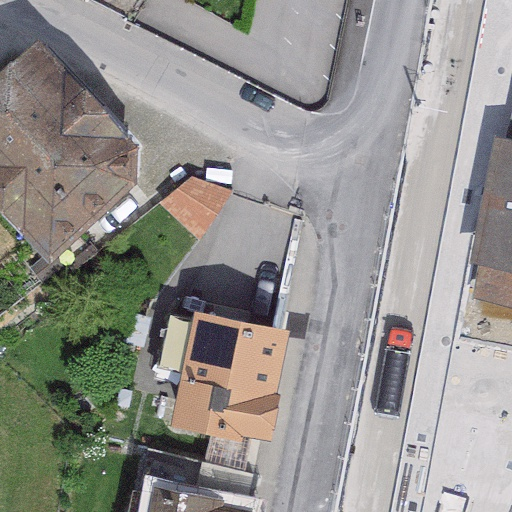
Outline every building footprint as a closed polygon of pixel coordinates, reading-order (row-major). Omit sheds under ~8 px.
[(0,210),(54,266),(140,183),(141,156),(40,52),(0,90),(0,210)] [(511,123),(509,139),(494,136),(471,262),(480,264),(473,298),(511,306),(511,123)] [(168,204),(209,225),(227,190),(186,170),(168,204)] [(290,339),(196,317),(173,420),(266,441),(290,339)] [(466,511),(494,420),(458,409),(427,511),(466,511)] [(226,511),(152,498),(149,511),(226,511)]
